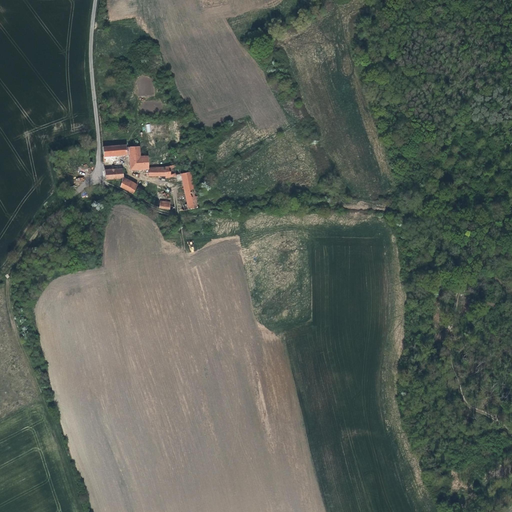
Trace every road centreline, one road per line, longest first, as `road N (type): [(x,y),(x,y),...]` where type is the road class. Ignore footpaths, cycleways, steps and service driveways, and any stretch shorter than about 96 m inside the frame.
road 1 (track): [(81,511),(6,280),(40,227),(102,174)]
road 2 (unclassified): [(102,174),(92,47),(98,0)]
